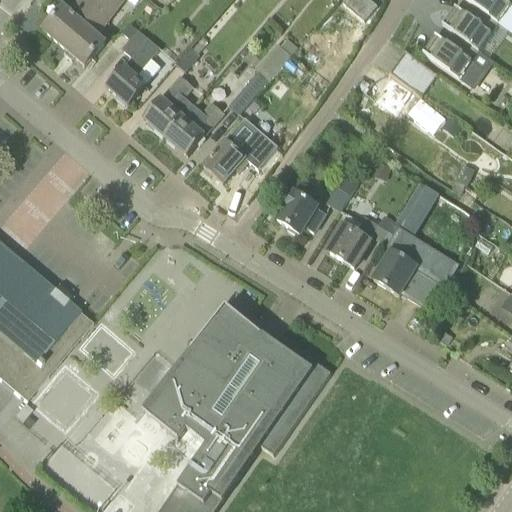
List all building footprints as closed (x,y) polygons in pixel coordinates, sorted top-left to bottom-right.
[(107,44),(98,36),(124,7),(115,0),(81,0),(69,14),(64,10),(44,34),(67,54),(65,57),(73,64),(76,61),(85,69),(107,44)] [(367,0),(348,0),(343,6),(365,25),(378,9),(367,0)] [(511,7),(511,0),(464,0),(463,2),(464,3),(499,27),(511,7)] [(499,27),(464,3),(457,13),(456,12),(443,30),(444,31),(479,55),(499,27)] [(131,27),(122,36),(130,44),(139,34),(131,27)] [(479,55),(444,31),(438,41),(436,40),(424,58),(459,83),(479,55)] [(139,34),(130,44),(123,52),(132,61),(125,71),(124,70),(107,90),(129,109),(146,90),(137,81),(160,52),(139,34)] [(200,42),(192,52),(193,53),(197,56),(198,57),(206,47),(200,42)] [(281,50),(291,59),(298,51),(288,42),(281,50)] [(265,89),(291,59),(281,50),(259,76),(252,83),(263,92),(265,89)] [(186,76),(200,59),(190,51),(176,68),(186,76)] [(387,77),(403,87),(422,101),(437,78),(403,54),(402,55),(407,59),(393,79),(388,76),(387,77)] [(166,141),(193,109),(184,101),(196,87),(184,76),(164,99),(163,99),(144,122),(166,141)] [(252,83),(229,110),(239,119),(241,118),(247,110),(262,93),(263,92),(252,83)] [(193,109),(166,141),(188,160),(208,137),(207,137),(225,117),(212,106),(203,117),(193,109)] [(455,140),(462,129),(448,120),(441,131),(455,140)] [(239,176),(251,161),(227,142),(204,170),(223,188),(236,174),(239,176)] [(357,167),(366,173),(377,158),(368,151),(357,167)] [(384,184),(389,171),(377,167),(373,180),(384,184)] [(474,174),(462,168),(456,183),(468,188),(474,174)] [(341,215),(360,182),(347,174),(327,207),(341,215)] [(455,184),(451,194),(460,198),(465,188),(455,184)] [(398,226),(419,238),(441,196),(420,185),(398,226)] [(309,204),(315,195),(301,186),(295,196),(292,194),(284,207),(287,208),(277,224),(300,238),(305,231),(314,237),(326,218),(316,212),(318,210),(309,204)] [(362,226),(349,217),(326,253),(354,271),(371,245),(370,245),(374,240),(385,247),(397,228),(386,221),(380,229),(366,220),(362,226)] [(459,272),(399,235),(386,255),(390,257),(374,284),(400,299),(424,315),(440,290),(446,294),(459,272)] [(0,383),(26,406),(93,327),(90,325),(77,314),(58,297),(52,292),(4,251),(0,247),(0,383)] [(511,316),(511,298),(511,299),(510,297),(502,310),(511,316)] [(259,336),(244,324),(227,310),(195,350),(194,349),(177,371),(143,414),(178,443),(187,432),(207,448),(161,511),(217,511),(261,450),(274,459),(331,377),(280,341),(274,350),(265,344),(261,341),(263,337),(260,335),(259,336)] [(446,350),(451,341),(442,336),(437,345),(446,350)] [(511,377),(511,351),(500,369),(511,377)] [(25,407),(15,419),(22,425),(32,413),(25,407)]
